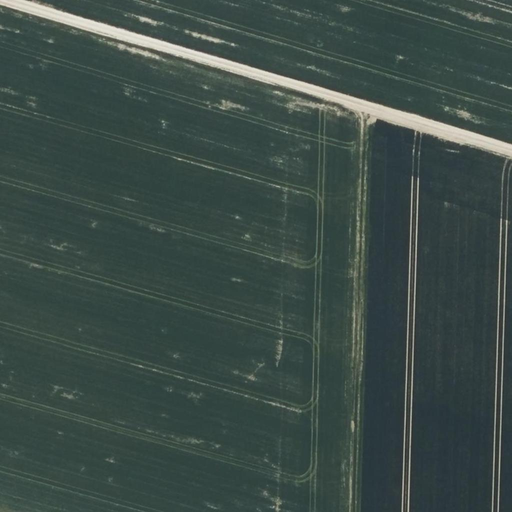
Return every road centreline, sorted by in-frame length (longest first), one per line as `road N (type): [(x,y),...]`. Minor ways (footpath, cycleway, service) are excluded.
road 1 (track): [(511,154),(0,2)]
road 2 (track): [(359,108),(349,511)]
